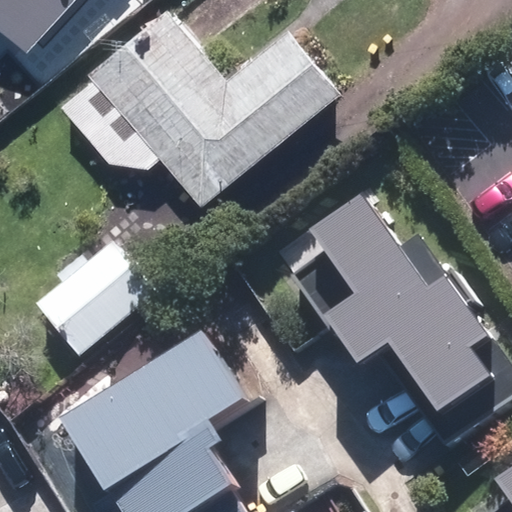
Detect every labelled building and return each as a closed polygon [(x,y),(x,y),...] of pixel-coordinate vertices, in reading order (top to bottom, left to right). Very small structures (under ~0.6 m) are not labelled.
[(72,0),(5,0),(42,33),(72,0)] [(207,183),(342,68),(306,26),(240,83),(175,9),(81,89),(129,144),(181,138),(207,183)] [(460,428),(511,393),(511,362),(394,185),(327,229),(367,289),(335,310),(369,361),(401,340),(460,428)] [(164,289),(118,236),(46,299),(92,352),(164,289)] [(215,324),(73,416),(135,511),(253,511),(263,506),(214,429),(263,398),(215,324)]
